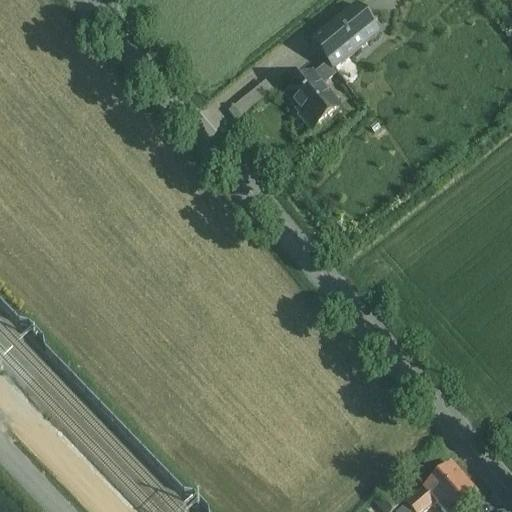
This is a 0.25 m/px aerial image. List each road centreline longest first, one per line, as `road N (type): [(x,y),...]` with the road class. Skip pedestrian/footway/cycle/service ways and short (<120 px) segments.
road 1 (secondary): [(79,0),(511,496)]
road 2 (unknown): [(383,0),(204,143)]
